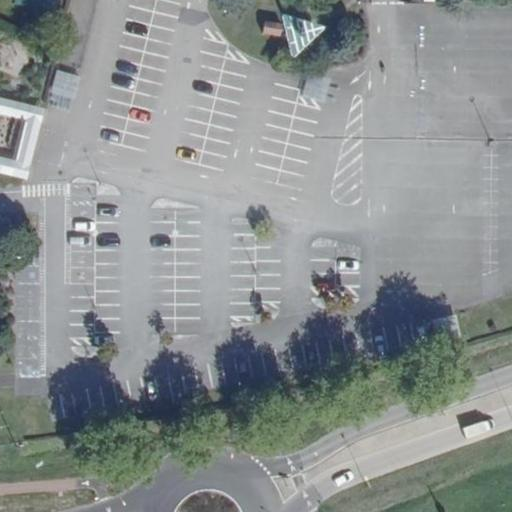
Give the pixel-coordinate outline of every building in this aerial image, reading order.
[(21,0),(21,4),(59,9),(59,0),(21,0)] [(293,22),(295,51),(320,50),(319,21),(293,22)] [(41,108),(0,97),(0,113),(23,119),(38,123),(41,108)] [(13,160),(28,164),(38,123),(23,119),(13,160)] [(0,172),(24,178),(26,171),(28,164),(13,160),(0,157),(0,172)] [(439,340),(461,335),(457,315),(434,320),(439,340)]
